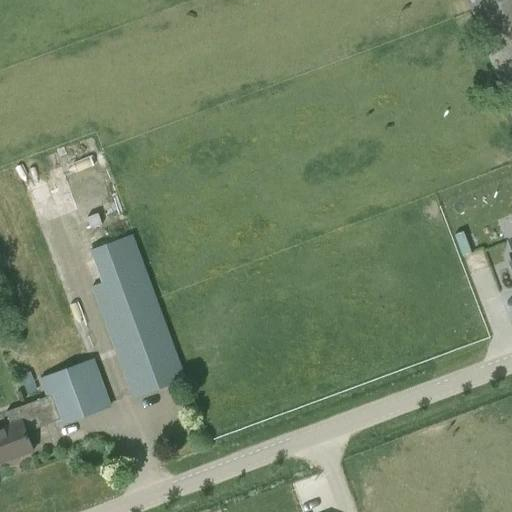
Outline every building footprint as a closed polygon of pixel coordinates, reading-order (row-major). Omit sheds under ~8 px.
[(511,0),(467,0),(473,13),(471,14),(511,119),(511,0)] [(101,283),(90,287),(133,399),(186,379),(132,234),(89,250),(101,283)] [(29,372),(20,375),(27,394),(36,391),(29,372)] [(45,397),(54,422),(55,421),(57,427),(112,406),(101,376),(45,397)] [(21,421),(0,429),(0,463),(32,451),(21,421)]
